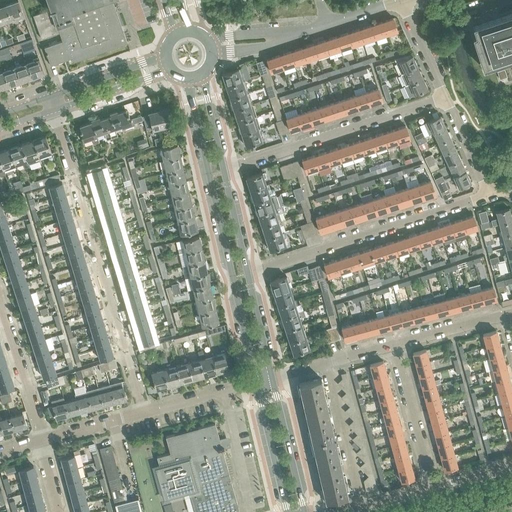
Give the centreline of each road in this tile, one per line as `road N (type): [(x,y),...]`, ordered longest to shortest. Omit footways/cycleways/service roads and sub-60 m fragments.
road 1 (residential): [(144,413),(54,111)]
road 2 (secondary): [(186,78),(255,384)]
road 3 (residential): [(249,274),(491,193)]
road 4 (residential): [(226,167),(443,97)]
road 5 (residential): [(432,490),(393,344)]
road 6 (residential): [(363,509),(327,364)]
road 7 (residential): [(44,439),(0,298)]
road 8 (secondary): [(300,511),(271,377)]
road 9 (secondary): [(255,384),(285,511)]
road 10 (tertiary): [(54,111),(170,68)]
road 11 (tertiary): [(165,55),(49,95)]
